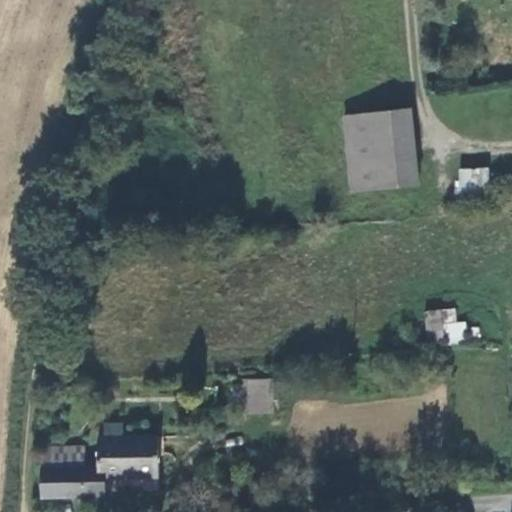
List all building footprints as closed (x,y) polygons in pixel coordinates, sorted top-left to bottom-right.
[(421,184),(413,108),(346,116),(353,191),(421,184)] [(488,168),(457,167),(456,193),(487,193),(488,168)] [(443,310),(445,342),(445,345),(480,343),(479,328),(465,329),(464,323),(455,323),(454,309),(443,310)] [(445,342),(443,310),(424,311),(428,344),(445,342)] [(276,413),(274,379),(243,381),(245,415),(276,413)] [(123,426),(103,426),(103,438),(104,479),(159,477),(158,437),(123,438),(123,426)] [(41,500),(104,498),(104,479),(103,438),(97,438),(98,467),(83,468),(43,470),(41,470),(41,500)] [(82,450),(42,451),(43,470),(83,468),(82,450)]
